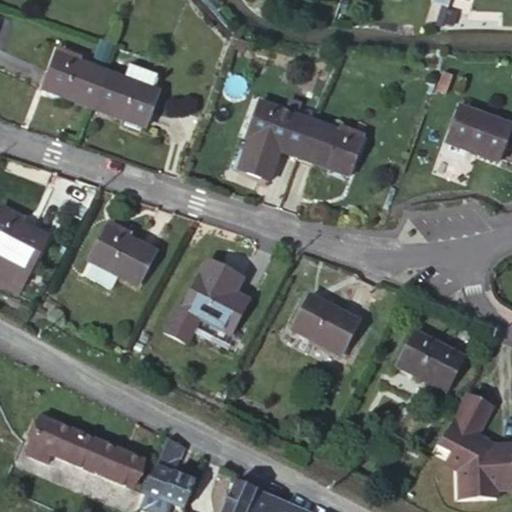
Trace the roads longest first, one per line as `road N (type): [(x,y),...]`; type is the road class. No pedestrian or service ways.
road 1 (residential): [(471,251),(374,257),(0,140)]
road 2 (residential): [(0,338),(334,511)]
